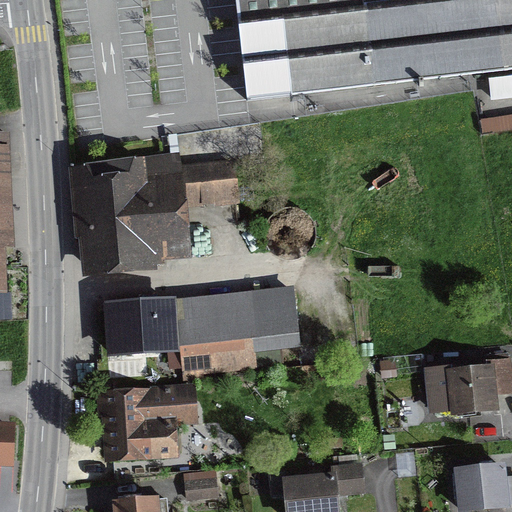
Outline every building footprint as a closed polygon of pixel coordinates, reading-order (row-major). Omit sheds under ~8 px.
[(511,0),(236,0),(239,22),(248,101),(511,71),(511,0)] [(0,321),(13,320),(12,296),(7,296),(5,250),(15,250),(10,132),(0,132),(0,321)] [(180,206),(232,201),(230,163),(179,169),(177,157),(81,170),(90,272),(160,265),(158,240),(183,237),(180,206)] [(202,302),(170,305),(107,310),(110,354),(180,349),(182,374),(253,367),(252,350),(295,345),(290,293),(202,302)] [(277,352),(259,354),(261,366),(278,364),(277,352)] [(454,414),(491,410),(490,395),(511,393),(505,357),(474,360),(475,366),(426,371),(428,395),(432,394),(434,414),(454,412),(454,414)] [(190,390),(107,395),(111,460),(172,456),(170,426),(193,425),(190,390)] [(0,467),(15,468),(16,423),(0,422),(0,467)] [(361,486),(359,469),(331,472),(332,480),(283,485),(286,511),(335,511),(334,488),(361,486)] [(457,474),(461,511),(511,506),(511,479),(500,481),(499,470),(457,474)] [(214,482),(184,485),(186,501),(216,497),(214,482)] [(165,511),(164,501),(154,502),(154,501),(114,505),(114,511),(165,511)]
